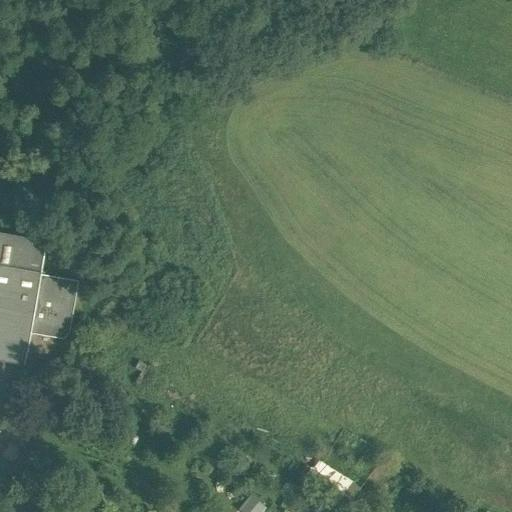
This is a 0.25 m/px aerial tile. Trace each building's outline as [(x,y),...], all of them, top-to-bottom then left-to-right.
[(46,245),(0,237),(0,267),(41,274),(46,245)] [(41,274),(0,267),(0,361),(25,366),(31,335),(41,275),(41,274)] [(78,282),(41,275),(31,335),(63,340),(69,333),(78,282)] [(28,444),(4,430),(0,436),(0,443),(13,452),(14,450),(16,452),(20,454),(28,444)] [(38,450),(28,444),(20,454),(24,456),(32,461),(38,450)] [(20,454),(16,452),(11,460),(19,464),(24,456),(20,454)] [(346,499),(355,484),(317,459),(307,474),(346,499)] [(238,509),(241,511),(262,511),(266,507),(251,494),(238,509)]
